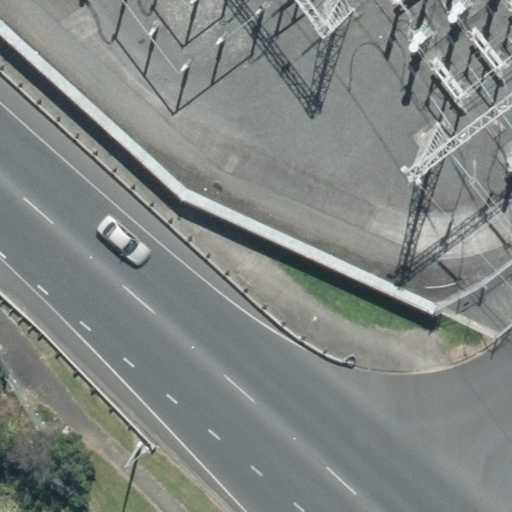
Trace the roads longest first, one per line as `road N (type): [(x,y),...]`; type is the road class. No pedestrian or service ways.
road 1 (secondary): [(0,185),(345,492)]
road 2 (unclassified): [(511,370),(345,492)]
